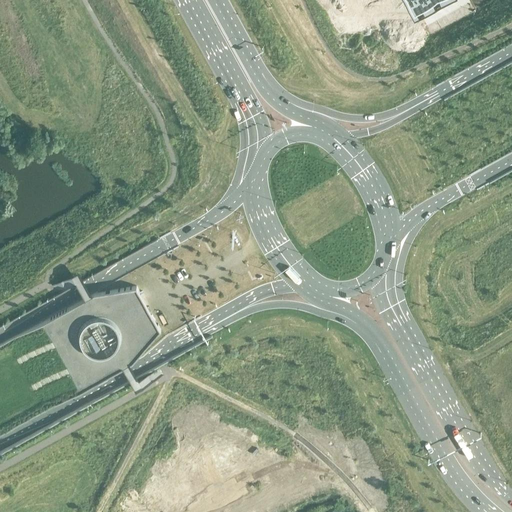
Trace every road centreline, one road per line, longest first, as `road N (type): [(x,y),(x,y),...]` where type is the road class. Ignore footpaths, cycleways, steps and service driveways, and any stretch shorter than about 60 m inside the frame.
road 1 (motorway): [(511,31),(0,315)]
road 2 (motorway): [(0,390),(511,107)]
road 3 (motorway): [(0,410),(511,127)]
road 4 (motorway): [(0,463),(511,181)]
road 5 (motorway): [(511,81),(0,363)]
road 6 (motorway): [(224,210),(0,338)]
road 7 (trunk): [(166,0),(239,133),(235,189),(224,210)]
road 8 (motorway): [(0,439),(193,333)]
road 9 (motorway): [(193,333),(263,306),(293,305),(344,321),(389,360)]
road 10 (motorway): [(440,92),(354,119),(295,101),(252,70)]
road 11 (primary): [(511,500),(478,463),(404,332)]
road 12 (trunk): [(195,0),(262,124),(257,172)]
road 13 (primary): [(389,360),(449,467),(487,511)]
road 14 (primary): [(404,332),(402,258),(437,202)]
road 15 (trunk): [(257,172),(271,239),(309,286)]
road 16 (motorway): [(193,333),(254,295),(309,286)]
road 17 (trunk): [(390,246),(371,184),(333,137)]
